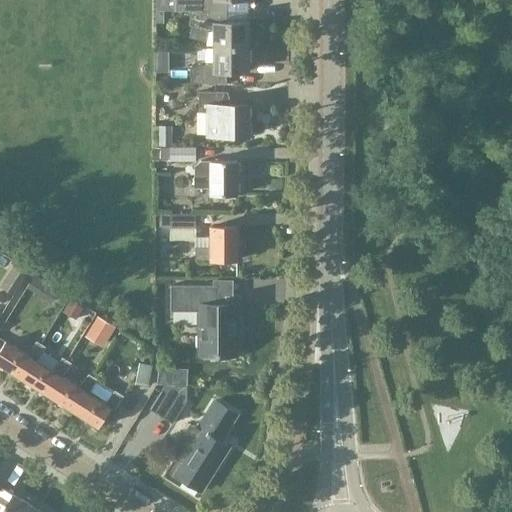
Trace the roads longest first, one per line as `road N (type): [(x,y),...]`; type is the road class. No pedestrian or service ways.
road 1 (secondary): [(334,402),(329,0)]
road 2 (residential): [(139,511),(0,423)]
